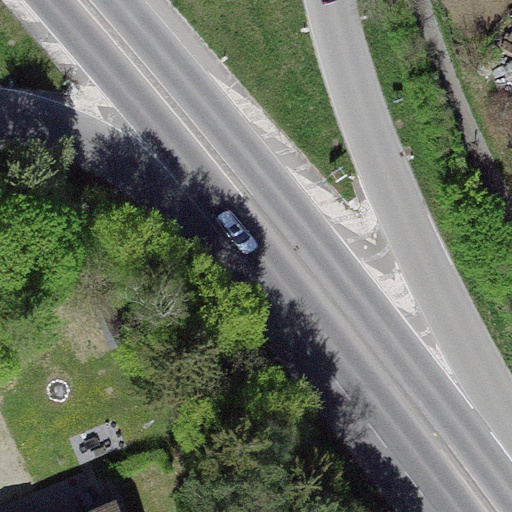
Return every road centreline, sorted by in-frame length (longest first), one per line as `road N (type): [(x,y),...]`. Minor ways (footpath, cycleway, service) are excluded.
road 1 (motorway): [(93,0),(481,489)]
road 2 (motorway): [(0,124),(103,153),(481,489)]
road 3 (motorway): [(481,489),(316,0)]
